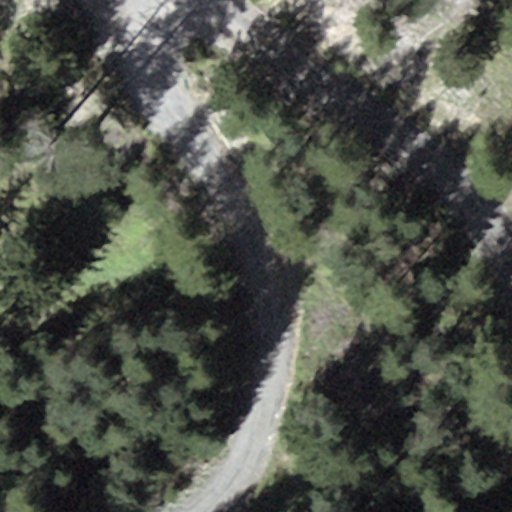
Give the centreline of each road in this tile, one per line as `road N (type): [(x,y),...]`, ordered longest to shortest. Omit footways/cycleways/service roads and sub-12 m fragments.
road 1 (track): [(199,511),(224,495),(272,400),(272,314),(227,168),(167,104),(134,36),(144,0)]
road 2 (track): [(253,0),(342,89),(472,180),(511,261)]
